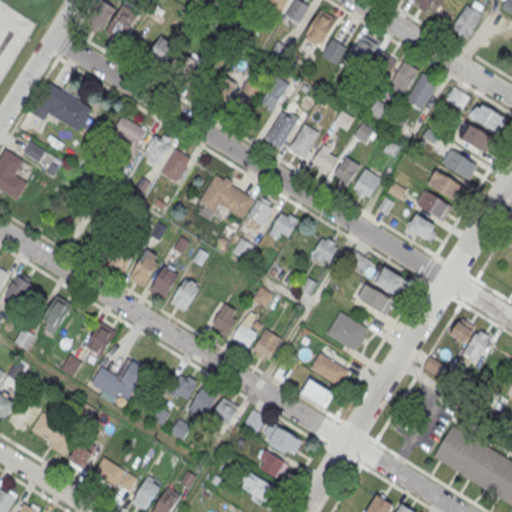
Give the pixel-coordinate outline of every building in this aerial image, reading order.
[(116,8),(102,0),(100,0),(87,23),(102,32),(116,8)] [(304,1),(289,1),(289,20),(304,20),(304,1)] [(126,39),(136,12),(119,6),(109,33),(126,39)] [(480,16),(469,8),(457,25),(468,33),(480,16)] [(304,36),(320,46),(337,18),(320,9),(304,36)] [(151,44),(146,39),(139,46),(158,65),(175,48),(161,34),(151,44)] [(346,61),(360,71),(377,48),(362,38),(346,61)] [(347,48),(331,39),(321,55),(337,65),(347,48)] [(372,74),(381,80),(395,60),(386,53),(372,74)] [(181,76),(203,76),(203,57),(181,57),(181,76)] [(402,97),(418,72),(403,62),(387,87),(402,97)] [(243,92),(256,99),(267,77),(253,70),(243,92)] [(438,84),(422,74),(406,101),(422,110),(438,84)] [(289,85),(275,77),(260,103),(273,111),(289,85)] [(234,95),(233,79),(215,80),(217,97),(234,95)] [(82,130),(94,107),(49,83),(33,113),(46,120),(50,113),(82,130)] [(443,103),(457,113),(468,97),(454,87),(443,103)] [(381,119),(388,107),(375,100),(368,112),(381,119)] [(499,134),(507,118),(477,104),(469,119),(499,134)] [(282,112),(297,121),(281,147),(266,138),(282,112)] [(406,120),(398,114),(390,125),(398,131),(406,120)] [(110,138),(135,151),(146,130),(122,116),(110,138)] [(304,123),(319,132),(304,156),(289,147),(304,123)] [(484,153),(493,139),(470,125),(462,139),(484,153)] [(356,137),(367,141),(371,131),(360,126),(356,137)] [(434,141),(433,133),(425,134),(426,142),(434,141)] [(156,135),(160,138),(163,134),(171,139),(169,143),(170,144),(159,162),(144,153),(156,135)] [(324,146),(309,161),(323,175),(339,160),(324,146)] [(441,162),(468,180),(478,165),(451,147),(441,162)] [(0,157),(6,148),(24,160),(15,174),(28,182),(17,199),(0,188),(0,157)] [(38,150),(31,148),(29,154),(36,156),(38,150)] [(175,148),(190,157),(175,180),(161,171),(175,148)] [(360,166),(345,156),(332,177),(347,186),(360,166)] [(353,189),(370,198),(381,177),(364,168),(353,189)] [(464,185),(436,168),(427,183),(455,200),(464,185)] [(254,198),(231,184),(233,181),(226,176),(223,180),(215,175),(199,201),(204,204),(199,213),(209,219),(219,202),(243,216),(254,198)] [(452,206),(425,188),(415,203),(442,220),(452,206)] [(257,198),(247,214),(262,224),(273,207),(257,198)] [(272,234),(291,239),(297,217),(278,212),(272,234)] [(439,225),(415,212),(407,228),(430,241),(439,225)] [(156,238),(164,230),(158,224),(150,233),(156,238)] [(340,246),(323,236),(311,256),(327,266),(340,246)] [(246,260),(254,246),(240,239),(233,253),(246,260)] [(138,249),(122,240),(107,264),(123,273),(138,249)] [(144,287),(160,257),(147,250),(131,280),(144,287)] [(372,278),(397,294),(406,279),(378,262),(374,268),(377,270),(372,278)] [(150,291),(166,299),(178,273),(163,266),(150,291)] [(33,284),(17,275),(5,297),(21,307),(33,284)] [(200,289),(188,279),(169,302),(182,312),(200,289)] [(366,283),(358,297),(385,313),(394,299),(366,283)] [(254,300),(266,307),(274,295),(261,287),(254,300)] [(71,303),(56,296),(41,327),(57,334),(71,303)] [(211,327),(226,336),(239,313),(225,304),(211,327)] [(250,329),(258,316),(248,310),(231,337),(248,348),(257,334),(250,329)] [(340,311),(327,332),(354,350),(368,328),(340,311)] [(450,336),(468,345),(463,355),(477,362),(490,337),(458,321),(450,336)] [(116,333),(101,322),(84,347),(100,357),(116,333)] [(15,343),(26,349),(34,336),(22,329),(15,343)] [(282,339),(266,329),(252,353),(268,362),(282,339)] [(319,352),(310,368),(338,385),(343,377),(344,378),(349,370),(319,352)] [(62,370),(73,375),(80,362),(69,357),(62,370)] [(118,376),(101,367),(92,384),(128,403),(146,369),(127,359),(118,376)] [(274,377),(285,382),(293,367),(283,361),(274,377)] [(167,389),(186,401),(196,384),(177,372),(167,389)] [(325,407),(333,391),(308,380),(301,395),(325,407)] [(217,395),(201,387),(189,411),(205,419),(217,395)] [(0,418),(11,418),(11,399),(0,399),(0,418)] [(213,416),(229,425),(239,408),(223,399),(213,416)] [(246,423),(255,427),(260,416),(252,412),(246,423)] [(64,449),(74,432),(43,414),(33,432),(64,449)] [(511,461),(452,424),(433,456),(511,504),(511,461)] [(69,462),(82,470),(92,452),(79,445),(69,462)] [(257,466),(277,479),(287,465),(267,451),(257,466)] [(135,477),(104,459),(95,474),(127,492),(135,477)] [(241,485),(250,471),(274,486),(265,500),(241,485)] [(144,511),(161,486),(147,477),(130,503),(144,511)] [(152,511),(170,511),(179,494),(165,487),(152,511)] [(0,511),(6,511),(15,498),(1,488),(0,489),(0,511)] [(365,511),(377,494),(393,504),(388,511),(365,511)] [(39,511),(24,503),(17,511),(39,511)] [(395,511),(401,503),(415,511),(395,511)]
